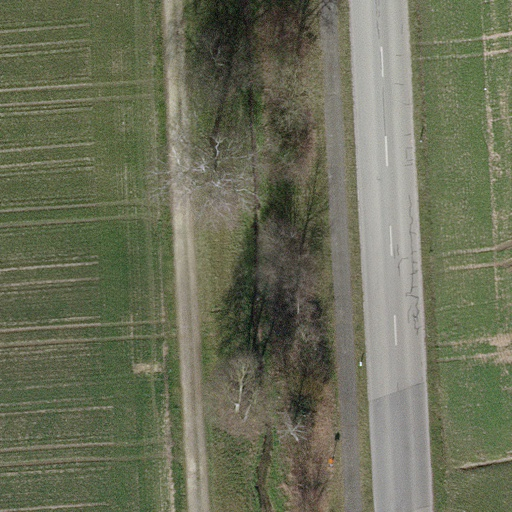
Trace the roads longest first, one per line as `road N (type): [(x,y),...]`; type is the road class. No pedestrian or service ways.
road 1 (tertiary): [(380,0),(406,511)]
road 2 (track): [(196,511),(171,0)]
